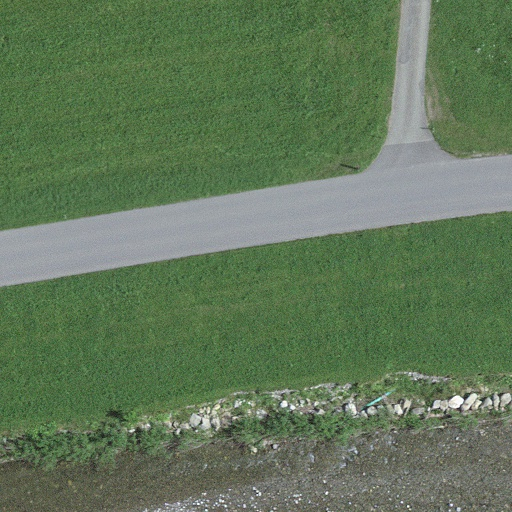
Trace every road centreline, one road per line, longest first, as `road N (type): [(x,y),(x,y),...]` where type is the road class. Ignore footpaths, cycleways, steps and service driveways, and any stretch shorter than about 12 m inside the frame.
road 1 (tertiary): [(0,262),(400,190),(511,182)]
road 2 (track): [(400,190),(416,0)]
